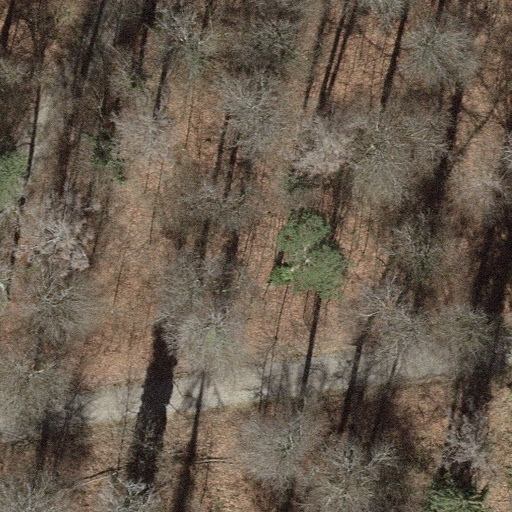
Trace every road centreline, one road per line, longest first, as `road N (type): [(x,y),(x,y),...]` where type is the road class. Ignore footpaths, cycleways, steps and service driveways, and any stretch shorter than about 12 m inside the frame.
road 1 (track): [(0,424),(511,336)]
road 2 (track): [(124,0),(0,205)]
